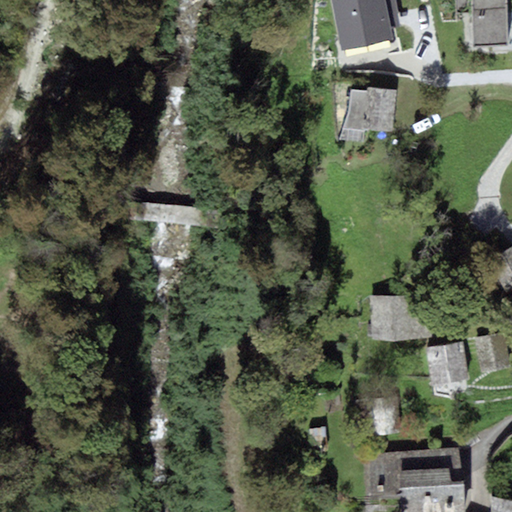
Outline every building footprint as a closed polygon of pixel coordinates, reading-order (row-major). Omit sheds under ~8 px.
[(398,0),(326,0),(337,49),(395,37),(392,22),(403,20),(398,0)] [(504,0),(471,0),(474,48),(507,46),(504,0)] [(391,133),(395,91),(368,88),(367,92),(351,90),(343,128),(363,130),(391,133)] [(511,291),(511,247),(488,261),(507,295),(511,291)] [(431,296),(369,296),(369,338),(432,338),(431,296)] [(510,369),(502,333),(473,338),(481,375),(510,369)] [(461,342),(442,345),(449,385),(468,382),(461,342)] [(442,345),(425,348),(432,388),(449,385),(442,345)] [(395,434),(391,399),(356,403),(361,438),(395,434)] [(369,495),(400,494),(400,511),(462,511),(459,448),(367,453),(369,495)] [(511,511),(511,503),(489,498),(489,511),(511,511)]
